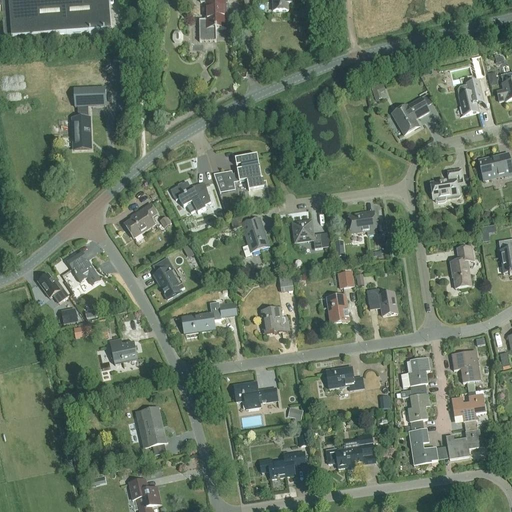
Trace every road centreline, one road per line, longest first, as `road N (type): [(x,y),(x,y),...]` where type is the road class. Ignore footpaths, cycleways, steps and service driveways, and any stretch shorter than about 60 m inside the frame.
road 1 (tertiary): [(192,130),(335,63),(503,20)]
road 2 (residential): [(511,496),(497,479),(478,475),(240,511)]
road 3 (residential): [(183,376),(436,337)]
road 4 (residential): [(183,376),(87,214)]
road 5 (residential): [(412,191),(436,337)]
road 6 (residential): [(217,511),(183,376)]
road 7 (residential): [(277,207),(412,191)]
road 8 (tertiary): [(87,214),(192,130)]
road 9 (residential): [(511,129),(432,149),(416,166),(412,191)]
